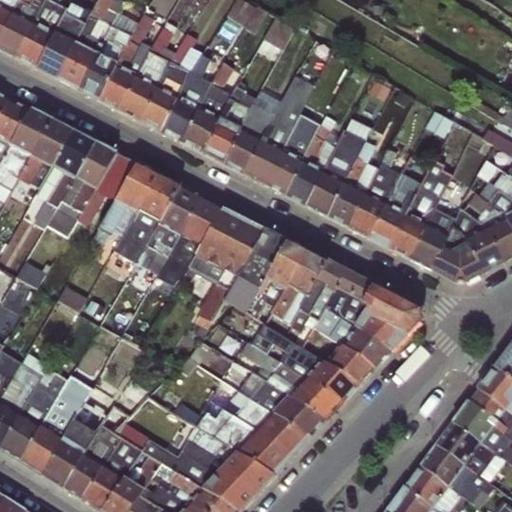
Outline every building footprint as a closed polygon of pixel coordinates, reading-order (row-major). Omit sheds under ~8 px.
[(0,0),(0,9),(13,16),(20,0),(0,0)] [(33,26),(46,1),(45,0),(20,0),(13,16),(33,26)] [(46,0),(46,1),(65,10),(68,12),(70,8),(59,2),(60,0),(46,0)] [(76,45),(96,4),(88,0),(85,0),(77,16),(68,12),(65,10),(53,36),(74,47),(76,45)] [(111,28),(118,17),(125,4),(116,0),(114,0),(112,2),(107,0),(100,0),(98,5),(96,4),(76,45),(97,55),(111,28)] [(246,30),(256,11),(238,0),(227,20),(246,30)] [(53,36),(65,10),(46,1),(33,26),(53,36)] [(0,39),(13,16),(0,9),(0,39)] [(268,15),(258,9),(256,11),(246,30),(245,31),(254,36),(268,15)] [(137,81),(151,53),(140,48),(155,15),(147,11),(139,27),(137,26),(118,66),(115,70),(137,81)] [(13,16),(0,39),(0,52),(16,60),(33,26),(13,16)] [(97,55),(118,66),(137,26),(118,17),(111,28),(97,55)] [(295,30),(276,20),(264,42),(283,53),(295,30)] [(157,91),(176,55),(165,50),(176,30),(167,25),(151,53),(137,81),(157,91)] [(33,26),(16,60),(36,70),(53,36),(33,26)] [(53,36),(36,70),(57,81),(74,47),(53,36)] [(190,76),(202,57),(193,51),(197,42),(187,36),(176,55),(157,91),(178,101),(190,76)] [(76,45),(74,47),(57,81),(78,92),(97,55),(76,45)] [(118,66),(97,55),(78,92),(99,103),(115,70),(118,66)] [(199,112),(211,85),(201,81),(210,63),(202,57),(190,76),(178,101),(199,112)] [(219,122),(232,97),(222,91),(234,72),(224,66),(211,85),(199,112),(219,122)] [(137,81),(115,70),(99,103),(119,113),(137,81)] [(303,112),(306,107),(314,87),(293,77),(284,97),(273,91),(265,106),(277,111),(282,102),(303,112)] [(137,81),(119,113),(141,125),(157,91),(137,81)] [(240,133),(253,108),(256,102),(246,96),(246,95),(243,93),(245,88),(238,85),(232,97),(219,122),(240,133)] [(178,101),(157,91),(141,125),(160,134),(178,101)] [(0,119),(10,102),(0,96),(0,119)] [(199,112),(178,101),(160,134),(181,145),(199,112)] [(31,113),(10,102),(0,119),(0,142),(10,148),(31,113)] [(303,165),(317,134),(306,129),(315,112),(306,107),(303,112),(282,102),(277,111),(274,118),(261,143),(282,154),(303,165)] [(511,105),(500,126),(511,132),(511,105)] [(261,143),(274,118),(253,108),(240,133),(261,143)] [(219,122),(199,112),(181,145),(203,156),(219,122)] [(52,124),(31,113),(10,148),(32,159),(52,124)] [(452,123),(431,114),(423,131),(445,140),(452,123)] [(339,144),(340,140),(329,135),(335,123),(326,118),(317,134),(303,165),(323,175),(339,144)] [(340,140),(339,144),(354,151),(358,142),(365,146),(372,129),(350,121),(340,140)] [(240,133),(219,122),(203,156),(224,167),(240,133)] [(73,134),(52,124),(32,159),(53,170),(73,134)] [(427,227),(435,211),(454,177),(444,172),(462,133),(452,127),(426,178),(406,217),(427,227)] [(511,145),(488,131),(482,142),(510,157),(511,158),(511,145)] [(261,143),(240,133),(224,167),(243,177),(261,143)] [(75,182),(96,146),(73,134),(53,170),(75,182)] [(0,165),(10,148),(0,142),(0,165)] [(344,186),(365,146),(358,142),(354,151),(339,144),(323,175),(344,186)] [(282,154),(261,143),(243,177),(265,188),(282,154)] [(95,192),(116,156),(96,146),(75,182),(95,192)] [(365,196),(378,170),(367,164),(373,151),(365,146),(344,186),(365,196)] [(19,181),(32,159),(10,148),(0,165),(0,202),(7,206),(13,194),(19,181)] [(303,165),(282,154),(265,188),(285,198),(303,165)] [(115,204),(136,167),(116,156),(95,192),(78,223),(89,229),(107,199),(115,204)] [(511,181),(511,158),(510,157),(505,165),(508,167),(503,175),(511,181)] [(53,170),(32,159),(19,181),(40,192),(53,170)] [(399,180),(385,207),(406,217),(426,178),(417,174),(421,165),(410,159),(399,180)] [(476,197),(504,219),(511,214),(511,181),(503,175),(487,162),(477,177),(461,205),(459,212),(462,214),(476,197)] [(323,175),(303,165),(285,198),(306,209),(323,175)] [(138,214),(158,179),(136,167),(115,204),(114,206),(136,218),(138,214)] [(45,232),(48,229),(75,182),(53,170),(40,192),(36,199),(46,205),(33,226),(45,232)] [(385,207),(399,180),(378,170),(365,196),(385,207)] [(344,186),(323,175),(306,209),(327,220),(344,186)] [(160,226),(181,191),(158,179),(138,214),(160,226)] [(67,240),(78,223),(95,192),(75,182),(48,229),(67,240)] [(365,196),(344,186),(327,220),(348,230),(365,196)] [(182,237),(202,201),(181,191),(160,226),(182,237)] [(385,207),(365,196),(348,230),(368,240),(385,207)] [(462,214),(459,212),(455,221),(449,238),(443,250),(457,256),(469,249),(465,242),(507,222),(504,219),(476,197),(462,214)] [(202,248),(222,211),(202,201),(182,237),(202,248)] [(109,240),(120,246),(136,218),(114,206),(99,232),(90,247),(102,254),(109,240)] [(406,217),(385,207),(368,240),(389,251),(406,217)] [(237,280),(265,233),(222,211),(202,248),(196,258),(209,265),(223,273),(237,280)] [(449,238),(455,221),(435,211),(427,227),(449,238)] [(137,266),(147,249),(160,226),(138,214),(136,218),(120,246),(115,254),(137,266)] [(427,227),(406,217),(389,251),(410,261),(427,227)] [(469,249),(483,276),(511,260),(511,232),(507,222),(465,242),(469,249)] [(159,255),(168,260),(182,237),(160,226),(147,249),(159,255)] [(449,238),(427,227),(410,261),(430,272),(443,250),(449,238)] [(266,282),(287,244),(265,233),(237,280),(259,293),(266,282)] [(168,260),(188,271),(196,258),(202,248),(182,237),(168,260)] [(289,288),(307,254),(287,244),(266,282),(286,294),(289,288)] [(457,256),(443,250),(430,272),(456,285),(465,286),(483,276),(469,249),(457,256)] [(316,284),(328,264),(307,254),(289,288),(308,299),(316,284)] [(158,277),(168,260),(159,255),(148,272),(158,277)] [(202,278),(209,265),(196,258),(188,271),(202,278)] [(26,264),(17,280),(37,292),(47,276),(26,264)] [(364,304),(372,287),(328,264),(316,284),(334,294),(338,295),(340,292),(364,304)] [(212,325),(237,280),(223,273),(198,317),(212,325)] [(246,316),(259,293),(237,280),(212,325),(218,327),(235,309),(246,316)] [(251,319),(266,327),(272,316),(286,294),(266,282),(259,293),(246,316),(251,319)] [(308,299),(295,323),(312,332),(314,328),(324,311),(334,294),(316,284),(308,299)] [(422,311),(372,287),(364,304),(362,308),(367,311),(364,316),(408,337),(421,323),(422,311)] [(286,294),(272,316),(291,329),(295,323),(308,299),(289,288),(286,294)] [(66,290),(58,304),(78,315),(87,301),(66,290)] [(334,294),(324,311),(355,327),(363,316),(364,316),(367,311),(362,308),(364,304),(340,292),(338,295),(334,294)] [(355,327),(324,311),(314,328),(343,346),(354,329),(355,327)] [(408,337),(364,316),(363,316),(355,327),(354,329),(392,354),(408,337)] [(305,381),(322,364),(266,327),(251,319),(246,329),(289,357),(283,367),(305,381)] [(392,354),(354,329),(343,346),(372,375),(392,354)] [(201,345),(188,362),(199,368),(211,350),(201,345)] [(305,381),(283,367),(248,345),(241,357),(261,370),(257,376),(288,399),(305,381)] [(372,375),(343,346),(330,367),(359,389),(372,375)] [(511,347),(510,346),(494,367),(511,380),(511,347)] [(0,402),(22,365),(1,353),(0,353),(0,402)] [(0,403),(20,416),(49,369),(28,356),(22,365),(0,402),(0,403)] [(272,416),(288,399),(257,376),(234,364),(227,375),(245,385),(239,394),(250,401),(272,416)] [(359,389),(330,367),(322,364),(305,381),(343,405),(359,389)] [(511,404),(511,380),(494,367),(478,391),(506,412),(511,404)] [(41,429),(68,380),(49,369),(20,416),(41,429)] [(74,423),(84,405),(74,398),(81,385),(69,378),(68,380),(41,429),(62,442),(74,423)] [(326,423),(343,405),(305,381),(288,399),(326,423)] [(138,392),(127,385),(120,398),(130,404),(138,392)] [(511,416),(506,412),(478,391),(468,403),(497,424),(511,434),(511,416)] [(175,417),(196,429),(236,454),(249,441),(260,428),(272,416),(250,401),(241,411),(215,396),(201,418),(181,406),(175,417)] [(310,440),(326,423),(288,399),(272,416),(310,440)] [(0,450),(20,416),(0,403),(0,450)] [(497,424),(468,403),(452,425),(481,445),(494,429),(497,424)] [(84,405),(74,423),(96,437),(107,419),(84,405)] [(104,468),(122,441),(114,435),(130,420),(113,409),(107,419),(96,437),(84,456),(104,468)] [(41,429),(20,416),(0,450),(20,464),(41,429)] [(298,453),(310,440),(272,416),(260,428),(298,453)] [(96,437),(74,423),(62,442),(84,456),(96,437)] [(511,442),(511,434),(497,424),(494,429),(511,442)] [(481,445),(452,425),(436,446),(465,467),(481,445)] [(286,466),(298,453),(260,428),(249,441),(286,466)] [(62,442),(41,429),(20,464),(42,477),(62,442)] [(222,470),(236,454),(196,429),(188,442),(198,448),(194,453),(222,470)] [(511,445),(511,442),(494,429),(481,445),(505,463),(511,467),(511,452),(508,450),(511,445)] [(124,480),(142,453),(122,441),(104,468),(124,480)] [(274,479),(286,466),(249,441),(236,454),(274,479)] [(84,456),(62,442),(42,477),(63,491),(84,456)] [(201,492),(222,470),(194,453),(191,458),(183,453),(178,460),(149,443),(142,453),(150,458),(162,466),(201,492)] [(489,484),(505,463),(481,445),(465,467),(477,476),(484,480),(489,484)] [(465,467),(436,446),(419,469),(449,490),(465,467)] [(124,480),(131,484),(150,458),(142,453),(124,480)] [(222,470),(261,494),(274,479),(236,454),(222,470)] [(104,468),(84,456),(63,491),(81,502),(104,468)] [(162,466),(150,458),(131,484),(145,493),(162,466)] [(182,511),(188,506),(201,492),(162,466),(145,493),(141,499),(161,511),(182,511)] [(465,467),(449,490),(461,498),(477,476),(465,467)] [(104,468),(81,502),(97,511),(102,511),(124,480),(104,468)] [(449,490),(419,469),(403,490),(433,511),(449,490)] [(201,492),(234,511),(243,511),(261,494),(222,470),(201,492)] [(484,480),(477,476),(461,498),(468,502),(484,480)] [(102,511),(131,511),(141,499),(145,493),(131,484),(124,480),(102,511)] [(432,511),(433,511),(403,490),(386,511),(432,511)] [(450,511),(453,510),(461,498),(449,490),(433,511),(434,511),(450,511)] [(188,506),(197,511),(234,511),(201,492),(188,506)] [(453,510),(455,511),(460,511),(468,502),(461,498),(453,510)] [(161,511),(141,499),(131,511),(161,511)] [(21,511),(4,501),(0,506),(0,511),(21,511)]
